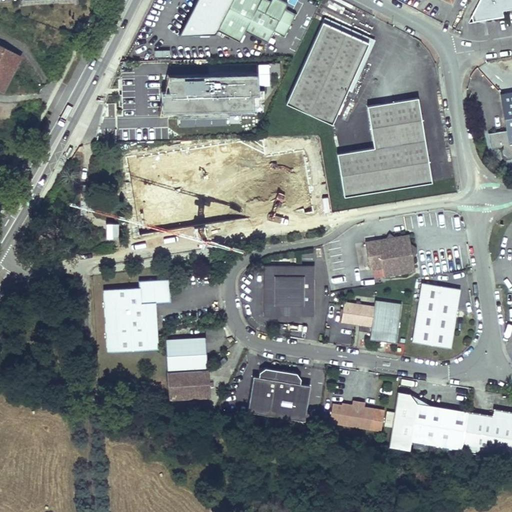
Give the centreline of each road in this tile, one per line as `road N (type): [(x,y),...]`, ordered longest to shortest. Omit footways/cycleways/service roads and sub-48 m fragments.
road 1 (residential): [(483,357),(466,370),(440,372),(259,343),(240,331),(228,287),(240,263),(323,239),(361,217)]
road 2 (residential): [(38,276),(312,225)]
road 3 (secondary): [(0,238),(130,0)]
road 4 (track): [(84,264),(92,511)]
road 5 (residential): [(483,357),(490,325),(478,238),(482,190)]
road 6 (residential): [(482,190),(467,167),(446,54)]
road 7 (residential): [(361,217),(482,190)]
